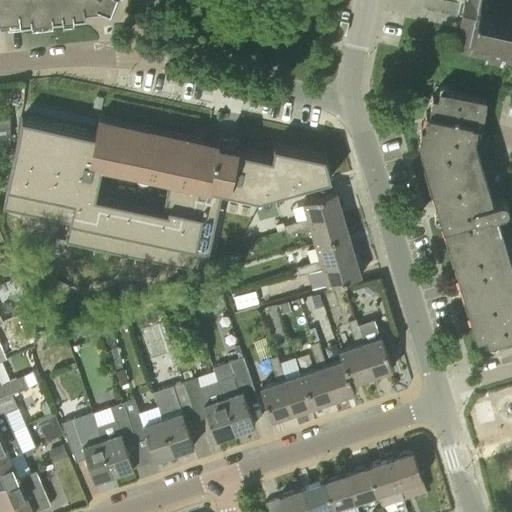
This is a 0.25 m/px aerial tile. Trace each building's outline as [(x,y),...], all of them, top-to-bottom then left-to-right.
[(0,0),(0,23),(32,20),(32,26),(53,23),(52,18),(62,17),(63,22),(74,21),(73,16),(85,14),(84,7),(101,5),(111,10),(114,0),(0,0)] [(511,0),(463,0),(458,25),(462,26),(457,50),(485,56),(484,62),(502,65),(503,61),(511,63),(511,0)] [(486,98),(447,90),(445,98),(431,95),(427,113),(425,112),(423,124),(420,124),(418,135),(422,150),(420,151),(423,163),(422,164),(429,191),(431,190),(436,208),(440,207),(442,216),(439,217),(444,236),(443,236),(451,263),(452,262),(459,284),(457,284),(465,311),(467,311),(475,339),(492,334),(495,342),(511,336),(511,290),(490,215),(503,210),(506,208),(507,205),(506,201),(503,199),(499,198),(486,202),(467,138),(471,123),(480,125),(486,98)] [(11,135),(9,112),(0,112),(0,135),(8,135),(11,135)] [(22,115),(3,203),(70,217),(65,237),(205,267),(217,210),(219,202),(222,188),(259,196),(331,176),(325,154),(274,143),(271,155),(236,147),(239,136),(220,132),(218,140),(99,116),(95,131),(22,115)] [(285,229),(342,213),(336,191),(303,201),(308,218),(284,225),(285,229)] [(315,243),(348,233),(342,213),(285,229),(287,233),(310,226),(315,243)] [(297,270),(354,254),(348,233),(315,243),(320,259),(296,266),(297,270)] [(354,254),(297,270),(299,275),(322,268),(327,285),(361,275),(354,254)] [(380,292),(376,279),(364,282),(366,290),(372,294),(380,292)] [(203,294),(198,282),(187,286),(191,298),(203,294)] [(185,285),(170,290),(175,306),(190,301),(185,285)] [(233,295),(237,308),(259,302),(255,289),(233,295)] [(318,291),(310,294),(315,306),(323,303),(318,291)] [(282,312),(291,310),(288,300),(280,302),(282,312)] [(77,315),(81,325),(85,338),(101,332),(93,309),(77,315)] [(352,319),(371,375),(392,368),(381,335),(364,341),(356,317),(352,319)] [(353,381),(371,375),(352,319),(347,320),(356,344),(340,349),(353,391),(356,390),(353,381)] [(107,346),(108,346),(117,343),(112,326),(103,328),(107,346)] [(353,391),(340,349),(339,350),(342,359),(326,364),(318,340),(315,342),(333,398),(353,391)] [(313,405),(333,398),(315,342),(310,343),(318,367),(302,372),(313,405)] [(119,344),(108,346),(112,366),(122,364),(119,344)] [(313,405),(302,372),(285,378),(277,354),(275,355),(293,412),(313,405)] [(272,419),(293,412),(275,355),(269,357),(272,367),(255,373),(260,386),(272,419)] [(178,364),(174,356),(168,358),(171,367),(178,364)] [(217,379),(235,431),(256,424),(248,401),(259,398),(243,356),(228,361),(232,374),(217,379)] [(128,380),(123,366),(113,369),(118,384),(128,380)] [(0,396),(13,391),(29,385),(24,373),(2,382),(0,376),(0,396)] [(235,431),(217,379),(200,385),(197,376),(184,380),(197,419),(209,415),(217,437),(235,431)] [(187,422),(197,419),(184,380),(154,390),(163,417),(174,452),(195,445),(187,422)] [(0,433),(1,433),(13,428),(6,411),(19,406),(13,391),(0,396),(0,433)] [(174,452),(163,417),(144,423),(135,396),(123,401),(133,430),(136,439),(148,435),(156,458),(174,452)] [(51,410),(46,399),(42,400),(41,406),(44,413),(51,410)] [(126,442),(136,439),(133,430),(123,401),(111,404),(116,417),(98,424),(102,438),(114,472),(134,465),(126,442)] [(63,432),(55,414),(38,421),(46,439),(63,432)] [(102,438),(98,424),(97,423),(78,429),(73,416),(62,420),(73,450),(77,459),(88,456),(95,479),(114,472),(102,438)] [(0,458),(10,454),(22,449),(13,428),(1,433),(0,433),(0,458)] [(63,442),(48,448),(54,461),(69,455),(63,442)] [(390,456),(400,484),(422,477),(412,448),(390,456)] [(0,483),(19,475),(10,454),(0,458),(0,483)] [(399,484),(400,484),(390,456),(368,463),(377,493),(381,504),(404,496),(399,484)] [(357,500),(377,493),(368,463),(347,471),(357,500)] [(19,475),(0,483),(0,505),(1,509),(7,507),(9,511),(29,511),(51,503),(44,486),(41,487),(34,471),(37,470),(36,468),(19,475)] [(334,508),(357,500),(347,471),(324,478),(334,508)] [(309,511),(321,511),(334,508),(324,478),(300,486),(309,511)] [(309,511),(300,486),(278,494),(279,496),(264,501),(267,511),(309,511)]
